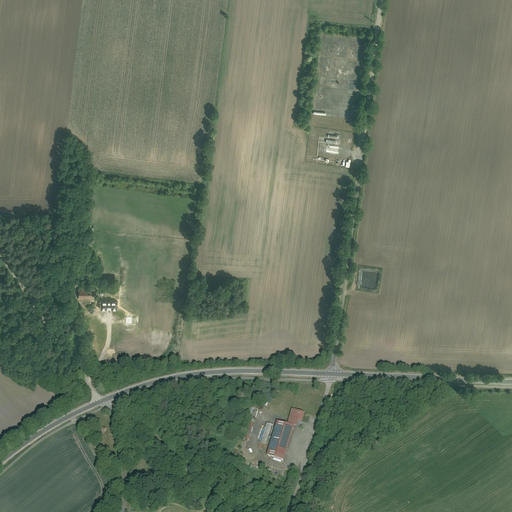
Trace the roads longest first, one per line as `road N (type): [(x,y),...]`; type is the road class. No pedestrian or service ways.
road 1 (unclassified): [(331,374),(383,0)]
road 2 (tertiary): [(101,401),(197,373),(331,374)]
road 3 (unclassified): [(101,401),(0,251)]
road 4 (tertiary): [(331,374),(511,379)]
road 5 (unclassified): [(231,511),(161,443),(101,401)]
road 6 (unclassified): [(285,511),(331,374)]
